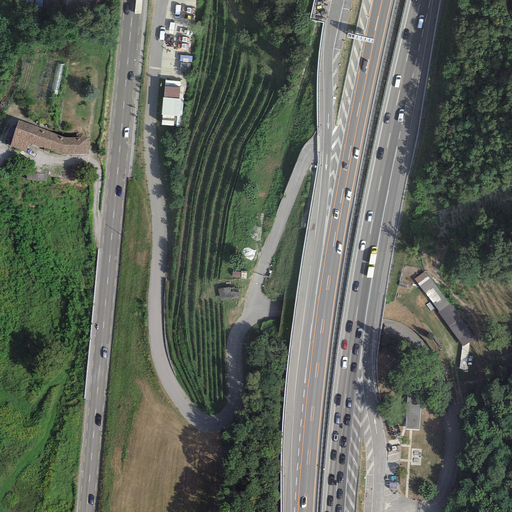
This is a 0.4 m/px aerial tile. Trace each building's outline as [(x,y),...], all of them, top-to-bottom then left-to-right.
[(161,80),(163,116),(181,115),(178,79),(161,80)] [(71,140),(24,122),(14,146),(30,154),(34,145),(63,155),(71,156),(92,156),(92,138),(71,140)] [(470,336),(427,276),(416,283),(460,343),(470,336)] [(230,302),(246,300),(244,286),(226,289),(230,302)] [(421,410),(408,410),(407,431),(421,432),(421,410)]
